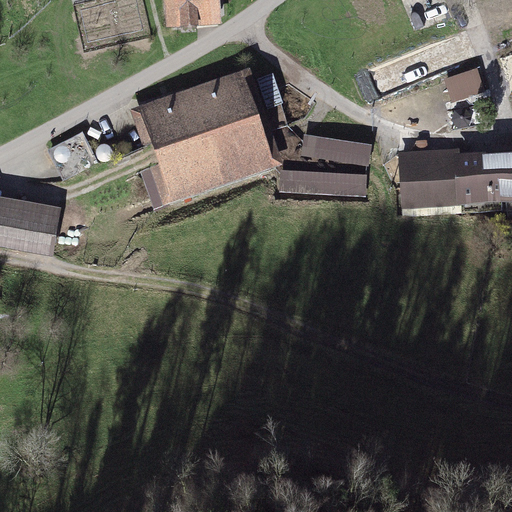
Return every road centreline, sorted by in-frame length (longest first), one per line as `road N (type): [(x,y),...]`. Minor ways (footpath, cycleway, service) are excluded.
road 1 (track): [(0,264),(186,289),(511,400)]
road 2 (unclassified): [(0,157),(245,30),(285,0)]
